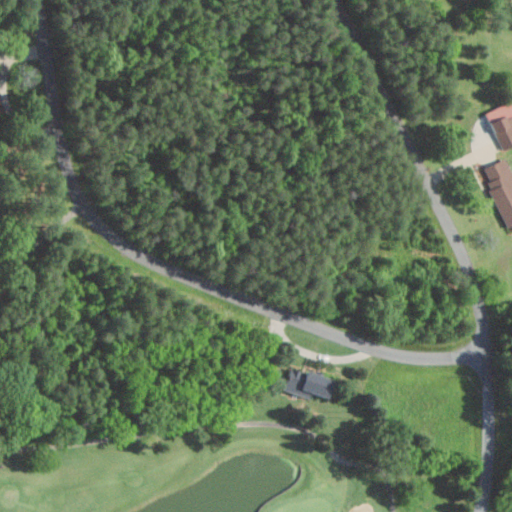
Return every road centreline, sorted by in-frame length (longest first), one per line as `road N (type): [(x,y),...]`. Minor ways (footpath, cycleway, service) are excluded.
road 1 (residential): [(487,355),(410,358),(351,342),(179,274),(115,237),(79,196),(37,0)]
road 2 (residential): [(334,0),(478,290),(490,396),(483,511)]
